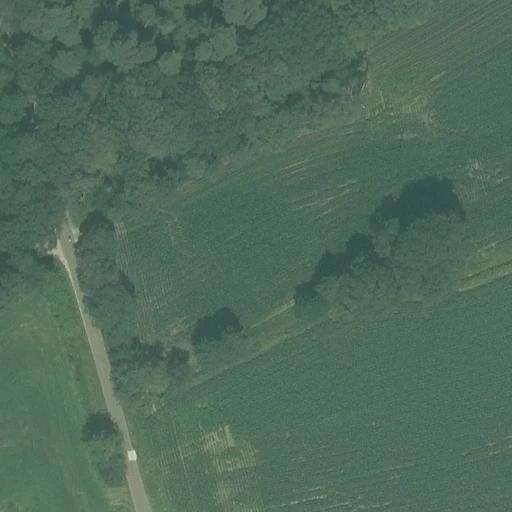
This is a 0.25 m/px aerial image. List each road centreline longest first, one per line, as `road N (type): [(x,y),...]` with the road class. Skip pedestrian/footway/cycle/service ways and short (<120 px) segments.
road 1 (residential): [(140,511),(1,0)]
road 2 (track): [(52,184),(204,113),(385,0)]
